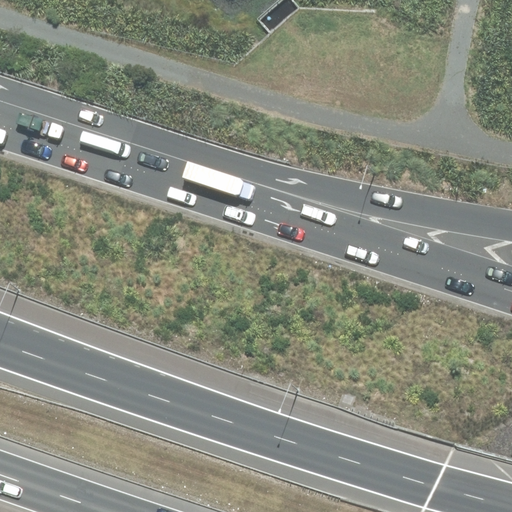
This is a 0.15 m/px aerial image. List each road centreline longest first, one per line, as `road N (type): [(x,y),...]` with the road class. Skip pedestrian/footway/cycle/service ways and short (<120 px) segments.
road 1 (trunk): [(0,121),(511,292)]
road 2 (motorway): [(0,341),(511,509)]
road 3 (track): [(0,11),(132,56),(511,138)]
road 4 (trunk): [(0,120),(97,127),(511,227)]
road 5 (motorway): [(118,511),(0,471)]
road 6 (track): [(434,120),(464,0)]
